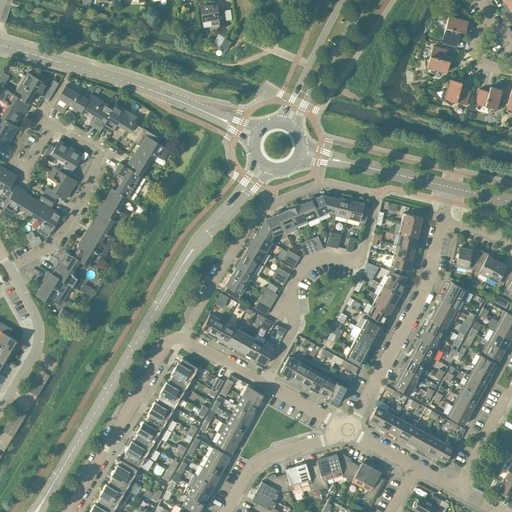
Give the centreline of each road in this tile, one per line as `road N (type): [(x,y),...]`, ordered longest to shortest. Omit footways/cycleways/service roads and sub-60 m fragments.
road 1 (tertiary): [(36,511),(191,250),(264,165)]
road 2 (residential): [(9,270),(57,242),(104,153),(52,125),(25,168),(12,160)]
road 3 (residential): [(182,339),(256,210),(320,183),(375,195)]
road 4 (tertiary): [(256,136),(133,84),(0,45)]
road 5 (residential): [(346,430),(427,288),(441,223)]
road 6 (residential): [(67,511),(167,341),(182,339)]
road 7 (unclassified): [(375,195),(360,259),(319,259),(296,277),(293,327)]
road 8 (unclassified): [(0,413),(37,335),(9,270)]
road 9 (tertiary): [(449,188),(300,151)]
road 10 (residential): [(227,511),(254,464),(346,430)]
road 11 (tertiary): [(292,128),(364,0)]
road 12 (tertiary): [(342,0),(279,122)]
